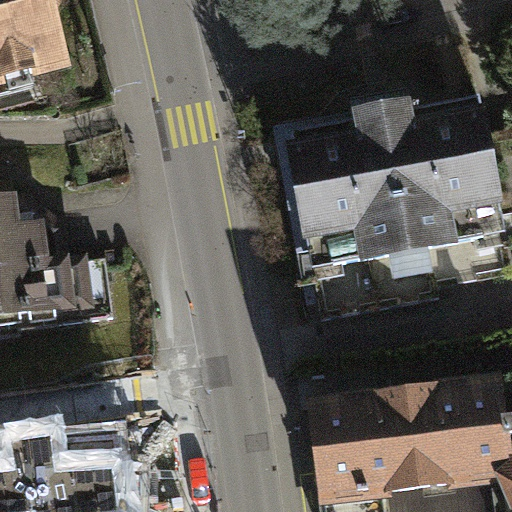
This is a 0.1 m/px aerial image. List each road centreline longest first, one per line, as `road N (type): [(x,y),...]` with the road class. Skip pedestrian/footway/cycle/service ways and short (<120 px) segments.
road 1 (tertiary): [(175,54),(254,511)]
road 2 (residential): [(175,54),(397,0)]
